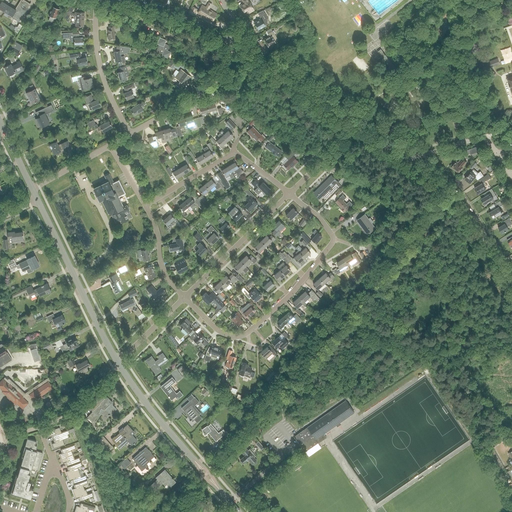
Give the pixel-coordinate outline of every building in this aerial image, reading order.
[(11,18),(14,19),(12,22),(16,24),(18,22),(19,22),(30,4),(23,0),(21,0),(15,10),(16,10),(12,17),(11,18)] [(241,0),(244,4),(240,6),(244,12),(248,10),(249,13),(254,11),(252,8),(249,1),(248,2),(247,0),(241,0)] [(0,9),(5,12),(9,6),(2,1),(0,4),(0,9)] [(212,22),(217,14),(209,9),(212,4),(209,3),(206,8),(202,5),(197,13),(204,17),(204,18),(212,22)] [(75,22),(76,22),(76,26),(83,26),(84,13),(78,13),(75,13),(73,13),(72,12),(74,8),(68,5),(62,16),(67,19),(70,15),(72,16),(76,16),(75,22)] [(5,12),(12,17),(16,10),(15,10),(9,6),(5,12)] [(194,15),(197,9),(192,6),(188,12),(194,15)] [(55,19),(59,9),(52,7),(48,16),(50,16),(48,20),(53,22),(54,18),(55,19)] [(254,23),(256,26),(255,27),(256,29),(257,29),(258,28),(258,29),(265,25),(268,24),(266,20),(268,19),(265,14),(260,17),(261,19),(254,23)] [(113,29),(115,28),(115,25),(109,26),(109,29),(107,29),(108,35),(107,36),(108,39),(109,39),(109,41),(115,40),(113,29)] [(274,41),(277,39),(272,31),(268,34),(269,36),(264,40),(268,47),(275,43),(274,41)] [(71,42),(74,41),(74,45),(83,44),(84,44),(83,40),(83,37),(79,38),(79,35),(79,32),(73,32),(62,33),(63,39),(70,38),(71,42)] [(168,58),(171,52),(167,50),(170,46),(165,43),(166,40),(160,37),(157,44),(158,44),(155,51),(162,54),(161,56),(168,58)] [(10,53),(16,56),(22,46),(15,41),(11,48),(13,49),(10,53)] [(118,51),(114,52),(115,58),(114,59),(115,63),(122,61),(122,65),(127,64),(126,62),(125,62),(124,56),(121,57),(120,54),(129,52),(129,48),(117,46),(118,51)] [(391,69),(394,67),(381,49),(377,52),(391,69)] [(71,60),(76,58),(78,66),(87,64),(86,58),(81,59),(80,53),(70,56),(71,60)] [(172,60),(167,65),(172,68),(176,64),(177,62),(173,58),(172,60)] [(489,62),(491,67),(499,64),(497,59),(489,62)] [(17,63),(16,63),(16,64),(17,65),(16,65),(12,67),(11,64),(4,67),(4,68),(3,68),(5,71),(6,71),(8,76),(15,73),(15,75),(16,75),(24,71),(19,61),(16,62),(17,63)] [(33,72),(36,74),(41,66),(37,64),(33,72)] [(130,79),(127,70),(131,69),(130,66),(126,67),(126,66),(119,68),(120,71),(117,72),(119,78),(118,78),(119,82),(130,79)] [(181,69),(174,78),(178,81),(175,85),(182,89),(185,85),(185,84),(186,82),(187,82),(191,77),(181,69)] [(82,80),(79,80),(79,83),(80,83),(82,91),(87,90),(86,88),(88,88),(93,87),(91,78),(85,79),(82,80)] [(131,90),(130,89),(135,87),(133,84),(123,88),(125,93),(124,93),(126,100),(134,97),(131,90)] [(31,104),(39,100),(34,89),(32,85),(28,87),(30,91),(26,93),(31,104)] [(85,97),(87,104),(90,110),(92,110),(101,106),(98,99),(93,101),(91,95),(85,97)] [(143,102),(142,103),(139,104),(133,107),(133,108),(130,109),(133,115),(142,110),(141,107),(146,104),(145,102),(149,100),(148,97),(142,99),(143,102)] [(207,106),(209,111),(212,110),(212,111),(216,110),(214,103),(207,106)] [(51,105),(36,112),(37,116),(40,115),(40,117),(36,118),(39,124),(40,124),(42,127),(50,124),(45,114),(54,111),(51,105)] [(205,112),(209,111),(207,106),(199,108),(201,115),(206,113),(205,112)] [(192,116),(184,118),(186,124),(187,127),(195,125),(195,124),(197,124),(198,127),(201,126),(201,124),(199,118),(193,119),(192,116)] [(187,128),(187,127),(186,124),(184,118),(177,121),(179,126),(176,128),(177,133),(180,137),(182,136),(180,129),(184,128),(184,129),(187,128)] [(225,123),(232,130),(236,126),(229,119),(225,123)] [(95,129),(97,128),(98,130),(101,129),(103,132),(112,127),(109,121),(106,123),(106,122),(99,126),(100,126),(98,127),(96,124),(96,125),(93,120),(87,123),(89,128),(94,126),(95,129)] [(256,141),(258,139),(260,142),(265,137),(262,134),(261,135),(252,127),(247,132),(251,137),(252,136),(256,141)] [(170,128),(162,130),(164,136),(164,137),(166,141),(170,140),(169,136),(168,135),(171,134),(172,138),(177,136),(174,129),(170,130),(170,128)] [(158,141),(157,139),(161,138),(162,143),(166,142),(166,141),(164,137),(164,136),(162,130),(155,133),(156,136),(152,137),(147,138),(149,143),(154,148),(158,147),(156,142),(158,141)] [(219,133),(220,133),(227,141),(233,136),(228,131),(225,134),(222,130),(219,133)] [(220,133),(218,135),(220,138),(216,141),(221,146),(227,141),(220,133)] [(64,152),(68,151),(71,149),(67,141),(61,144),(61,145),(59,147),(56,142),(49,145),(54,154),(61,151),(60,150),(63,149),(64,152)] [(279,156),(282,151),(269,142),(265,147),(273,152),(272,153),(275,155),(276,154),(279,156)] [(203,154),(206,160),(213,156),(209,150),(207,147),(203,149),(205,153),(203,154)] [(298,162),(292,156),(297,152),(291,147),(287,152),(284,156),(288,160),(283,165),(288,170),(292,166),(293,167),(298,162)] [(191,151),(187,153),(192,162),(196,159),(191,151)] [(200,164),(206,160),(203,154),(196,158),(200,164)] [(462,167),(466,162),(462,158),(458,163),(457,161),(452,167),(458,173),(463,167),(462,167)] [(235,163),(228,167),(233,175),(236,173),(237,175),(240,177),(244,172),(241,170),(239,167),(238,168),(235,163)] [(180,168),(183,174),(190,170),(186,164),(180,168)] [(225,177),(229,174),(231,178),(234,177),(233,175),(228,167),(224,169),(224,168),(222,169),(222,170),(221,170),(225,177)] [(176,178),(183,174),(180,168),(173,172),(176,178)] [(470,183),(475,177),(478,180),(484,176),(480,171),(477,173),(473,170),(471,172),(465,179),(470,183)] [(102,184),(93,189),(99,201),(102,200),(110,216),(112,215),(116,222),(120,220),(121,223),(128,220),(125,214),(129,212),(126,205),(123,207),(119,197),(125,193),(118,180),(113,183),(109,174),(108,174),(108,173),(105,175),(105,176),(107,180),(102,183),(102,184)] [(478,194),(486,189),(484,187),(487,185),(485,182),(491,178),(488,174),(480,180),(482,183),(474,188),(478,194)] [(229,187),(223,176),(219,178),(226,189),(229,187)] [(320,188),(318,191),(322,196),(327,191),(331,195),(335,191),(341,185),(332,176),(329,179),(320,187),(320,188)] [(209,190),(214,186),(216,190),(220,187),(221,189),(224,187),(220,181),(217,183),(216,184),(213,181),(213,182),(211,179),(204,185),(209,190)] [(256,189),(258,187),(262,190),(261,191),(265,195),(267,192),(268,192),(270,191),(269,190),(270,190),(262,182),(261,184),(256,179),(251,184),(256,189)] [(203,195),(209,190),(204,185),(198,190),(203,195)] [(246,188),(243,191),(249,196),(252,193),(246,188)] [(492,197),(496,195),(492,189),(486,192),(488,195),(481,199),(484,204),(494,199),(492,197)] [(248,202),(244,206),(247,209),(246,209),(248,212),(249,211),(254,207),(257,203),(256,203),(253,199),(249,196),(246,199),(248,202)] [(190,197),(184,201),(189,206),(192,209),(195,206),(196,207),(198,205),(201,209),(205,206),(198,198),(197,199),(194,201),(190,197)] [(345,212),(350,207),(340,197),(335,202),(342,208),(341,209),(344,212),(345,211),(345,212)] [(187,207),(188,209),(188,210),(189,211),(190,211),(192,209),(189,206),(184,201),(179,206),(183,211),(187,207)] [(499,207),(503,205),(500,201),(494,204),(496,208),(489,213),(493,218),(502,213),(499,207)] [(231,216),(236,220),(237,221),(240,218),(240,217),(242,214),(239,211),(242,209),(237,205),(233,209),(232,209),(228,213),(231,216)] [(294,215),(297,212),(293,208),(286,215),(291,220),(295,216),(294,215)] [(165,217),(162,220),(167,226),(166,225),(168,228),(175,223),(176,222),(178,221),(175,218),(174,219),(170,214),(166,218),(165,217)] [(365,214),(357,220),(367,234),(375,228),(372,223),(373,222),(370,218),(369,219),(365,214)] [(229,222),(226,219),(223,216),(219,220),(224,224),(220,229),(223,232),(230,226),(227,223),(229,222)] [(308,222),(304,218),(299,224),(303,228),(308,222)] [(507,227),(510,225),(511,224),(511,222),(509,218),(504,221),(506,223),(505,224),(498,228),(502,233),(508,229),(507,227)] [(285,227),(284,226),(282,225),(283,224),(279,221),(272,227),(275,229),(272,233),(276,237),(281,233),(280,232),(285,227)] [(207,235),(204,238),(208,241),(212,244),(218,238),(215,235),(218,233),(211,226),(207,230),(209,233),(207,235)] [(316,244),(322,237),(318,233),(314,231),(313,233),(315,235),(311,240),(316,244)] [(8,240),(12,240),(12,243),(23,242),(22,232),(15,233),(14,232),(8,233),(8,240)] [(193,236),(199,242),(203,238),(197,232),(193,236)] [(299,234),(306,242),(309,239),(302,232),(299,234)] [(266,246),(271,241),(272,242),(275,239),(271,235),(269,238),(266,235),(260,241),(266,246)] [(170,247),(169,247),(169,248),(169,252),(174,251),(178,250),(178,249),(183,248),(181,236),(173,237),(174,241),(172,242),(173,244),(169,245),(170,247)] [(259,253),(265,246),(266,246),(260,241),(254,247),(256,250),(259,253)] [(200,256),(206,249),(201,243),(198,246),(200,247),(196,251),(200,256)] [(305,248),(300,253),(304,258),(310,253),(305,248)] [(147,249),(141,251),(141,249),(136,251),(138,258),(140,257),(141,261),(143,260),(143,261),(146,261),(146,262),(149,261),(149,260),(150,260),(147,249)] [(369,255),(367,252),(366,249),(362,251),(362,252),(360,253),(363,259),(369,255)] [(285,256),(290,262),(293,259),(291,257),(291,258),(288,254),(287,255),(284,251),(282,253),(285,256)] [(296,253),(297,255),(294,258),(299,263),(304,258),(300,253),(298,251),(296,253)] [(350,254),(343,258),(347,264),(348,267),(352,264),(350,261),(355,258),(358,263),(361,261),(357,255),(355,252),(352,254),(353,255),(351,256),(350,254)] [(245,266),(251,261),(254,264),(257,261),(251,255),(249,258),(246,255),(240,261),(245,266)] [(7,262),(11,268),(15,266),(16,267),(17,267),(17,268),(21,267),(23,271),(26,269),(28,273),(33,271),(32,269),(39,266),(34,256),(27,260),(28,260),(19,264),(16,265),(16,264),(14,259),(7,262)] [(179,273),(180,274),(184,272),(183,271),(188,268),(184,261),(185,261),(184,258),(177,261),(178,264),(175,266),(179,273)] [(343,258),(337,263),(340,268),(337,270),(336,268),(332,271),(337,275),(341,272),(341,271),(348,267),(347,264),(343,258)] [(239,273),(242,269),(245,272),(248,269),(245,266),(240,261),(234,267),(236,269),(236,270),(239,273)] [(277,267),(280,270),(284,276),(290,270),(285,265),(283,262),(277,267)] [(119,274),(127,270),(124,265),(117,269),(119,274)] [(148,279),(155,277),(152,266),(144,269),(146,275),(144,276),(146,280),(148,279)] [(133,271),(136,278),(139,277),(138,275),(141,273),(139,268),(133,271)] [(279,281),(284,276),(280,270),(274,275),(279,281)] [(320,278),(324,284),(331,278),(332,279),(334,277),(331,273),(328,275),(326,273),(320,278)] [(115,292),(123,288),(116,274),(109,277),(112,283),(111,284),(115,292)] [(228,283),(231,281),(233,283),(237,279),(235,278),(236,277),(232,274),(228,278),(226,275),(220,281),(225,286),(225,287),(227,289),(231,286),(228,283)] [(244,280),(238,274),(236,277),(241,282),(244,280)] [(267,291),(274,285),(268,278),(266,280),(268,282),(263,287),(267,291)] [(324,284),(320,278),(313,284),(315,286),(315,287),(317,290),(319,289),(321,290),(326,285),(324,284)] [(218,293),(225,287),(225,286),(220,281),(214,287),(216,290),(215,290),(218,293)] [(35,293),(36,296),(39,295),(39,296),(46,293),(47,294),(50,293),(50,291),(51,291),(47,283),(36,289),(33,290),(31,286),(25,288),(16,293),(11,295),(12,299),(16,297),(27,292),(29,296),(35,293)] [(150,294),(151,293),(153,295),(152,295),(152,296),(154,299),(154,298),(156,300),(166,292),(162,287),(156,291),(152,285),(146,290),(150,294)] [(257,288),(255,289),(249,294),(255,302),(261,296),(258,292),(259,290),(257,288)] [(127,293),(130,298),(137,294),(134,290),(127,293)] [(304,302),(310,297),(313,300),(315,298),(317,300),(319,298),(312,290),(308,294),(305,291),(299,297),(304,302)] [(208,304),(212,300),(218,307),(214,311),(216,313),(220,309),(224,305),(212,292),(208,296),(206,293),(201,297),(208,304)] [(297,308),(302,304),(304,306),(306,304),(304,302),(299,297),(293,303),(295,305),(294,305),(297,309),(295,310),(296,311),(301,315),(303,313),(298,309),(297,308)] [(129,300),(119,305),(122,310),(123,312),(128,309),(127,308),(130,307),(137,316),(142,313),(135,304),(133,298),(131,299),(129,300)] [(338,298),(331,305),(334,308),(335,309),(341,301),(340,301),(338,298)] [(240,310),(244,313),(243,313),(248,318),(255,312),(251,307),(252,307),(249,303),(243,308),(243,307),(240,310)] [(236,315),(232,319),(238,326),(243,322),(240,319),(242,317),(237,312),(235,314),(236,315)] [(284,316),(290,324),(294,321),(297,323),(301,319),(297,314),(293,317),(289,312),(284,316)] [(40,313),(33,316),(35,319),(36,318),(37,321),(43,319),(40,313)] [(62,329),(60,325),(66,322),(62,315),(55,318),(53,314),(47,317),(49,322),(53,320),(58,331),(62,329)] [(279,321),(280,323),(278,325),(281,329),(284,327),(283,326),(287,322),(288,324),(287,325),(289,327),(292,325),(290,324),(284,316),(279,321)] [(194,332),(192,330),(192,329),(189,326),(192,324),(186,319),(179,326),(188,334),(190,336),(194,332)] [(200,333),(197,336),(194,333),(189,338),(192,341),(193,340),(194,341),(193,341),(196,344),(196,343),(197,344),(202,340),(204,342),(202,344),(204,346),(208,343),(204,338),(200,333)] [(171,335),(168,337),(176,348),(179,346),(171,335)] [(62,352),(65,350),(69,349),(70,350),(78,346),(77,343),(78,342),(75,337),(66,342),(66,343),(60,346),(62,352)] [(277,348),(280,345),(283,348),(284,347),(289,343),(285,339),(282,341),(279,337),(273,342),(277,348)] [(0,367),(12,360),(2,344),(0,344),(0,367)] [(267,359),(273,353),(275,356),(278,354),(270,345),(268,347),(261,352),(267,359)] [(207,351),(204,360),(207,361),(209,356),(211,357),(218,359),(219,356),(221,350),(212,346),(211,348),(209,347),(207,351)] [(234,364),(236,358),(231,356),(232,351),(229,350),(226,359),(228,360),(226,366),(231,368),(233,364),(234,364)] [(159,367),(157,365),(164,360),(160,355),(157,356),(159,359),(155,362),(151,356),(145,361),(149,366),(150,366),(156,374),(161,370),(159,367)] [(73,359),(67,362),(70,367),(76,364),(73,359)] [(80,371),(82,369),(83,369),(85,371),(87,370),(86,367),(90,365),(87,360),(81,363),(76,365),(80,371)] [(250,377),(252,378),(254,373),(251,371),(252,368),(247,367),(248,364),(243,363),(240,371),(239,374),(250,377)] [(177,369),(182,376),(186,373),(181,367),(177,369)] [(25,394),(16,386),(9,379),(7,380),(4,378),(3,379),(0,381),(0,387),(3,390),(2,391),(7,397),(9,400),(10,399),(16,404),(17,403),(22,408),(28,403),(27,402),(28,400),(29,400),(31,399),(32,399),(34,401),(52,388),(51,386),(48,381),(50,380),(48,378),(25,394)] [(175,397),(177,399),(183,395),(179,391),(176,394),(170,386),(176,382),(172,378),(162,386),(165,390),(164,391),(163,391),(170,399),(174,396),(175,397)] [(230,387),(228,393),(235,396),(237,389),(230,387)] [(88,406),(93,410),(92,411),(92,413),(87,417),(92,423),(92,422),(98,416),(98,417),(99,416),(97,415),(100,413),(105,414),(106,414),(107,413),(109,416),(110,415),(113,415),(113,412),(116,409),(116,410),(117,409),(113,406),(112,406),(112,402),(111,402),(109,400),(110,400),(107,397),(104,399),(101,394),(88,406)] [(294,437),(294,436),(294,437),(305,452),(318,443),(317,442),(325,436),(324,434),(354,413),(345,401),(294,437)] [(194,420),(195,420),(197,423),(200,420),(202,419),(199,416),(191,406),(193,404),(191,402),(187,405),(186,404),(182,408),(184,412),(189,417),(188,417),(189,420),(190,421),(191,421),(192,422),(194,420)] [(127,424),(124,428),(123,428),(123,429),(124,429),(115,437),(112,439),(117,445),(116,446),(119,449),(125,445),(128,442),(129,442),(132,446),(137,441),(132,435),(132,436),(131,435),(130,433),(133,431),(127,424)] [(226,432),(225,432),(223,434),(221,431),(218,433),(211,424),(208,427),(207,426),(202,430),(205,435),(208,433),(216,442),(217,441),(219,444),(228,434),(226,432)] [(59,428),(47,432),(49,437),(52,436),(53,439),(68,434),(69,433),(75,431),(74,428),(68,430),(61,433),(59,428)] [(55,443),(52,444),(53,449),(64,445),(63,440),(69,437),(68,434),(53,439),(55,443)] [(101,445),(107,440),(103,436),(98,441),(101,445)] [(28,481),(31,469),(37,471),(42,453),(35,451),(37,446),(35,445),(36,441),(27,438),(21,457),(23,458),(17,475),(16,475),(10,494),(16,495),(21,497),(23,498),(30,500),(33,488),(29,487),(30,482),(28,481)] [(268,453),(257,440),(258,442),(255,444),(261,450),(264,448),(268,453)] [(113,447),(110,444),(104,449),(108,452),(113,447)] [(62,453),(59,454),(61,459),(73,454),(71,450),(76,448),(74,445),(61,450),(62,453)] [(133,459),(138,465),(137,466),(141,471),(147,467),(146,466),(145,465),(148,462),(154,457),(152,455),(146,447),(133,459)] [(248,460),(252,465),(254,465),(256,463),(256,461),(253,458),(255,456),(249,449),(247,451),(244,448),(240,451),(244,456),(240,460),(243,464),(248,460)] [(73,454),(61,459),(62,463),(65,462),(67,466),(80,461),(79,458),(75,459),(73,454)] [(120,464),(124,468),(131,463),(126,458),(120,464)] [(69,471),(66,472),(67,476),(79,472),(78,467),(82,466),(81,462),(67,467),(69,471)] [(171,486),(175,482),(165,470),(156,478),(157,479),(147,489),(151,493),(162,483),(165,486),(168,483),(171,486)] [(79,472),(67,476),(69,481),(72,480),(73,484),(87,479),(85,475),(81,477),(79,472)] [(75,489),(72,490),(74,494),(85,490),(83,485),(88,483),(87,480),(74,485),(75,489)] [(85,490),(74,494),(75,499),(78,498),(80,501),(93,496),(92,493),(87,494),(86,490),(85,490)] [(76,506),(75,511),(79,511),(88,511),(89,509),(94,511),(95,507),(81,503),(80,507),(76,506)]
